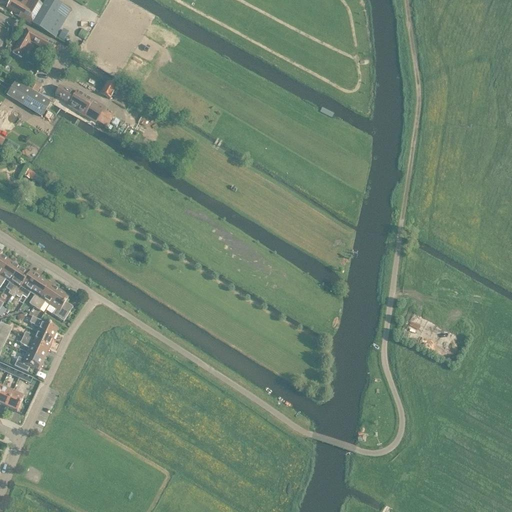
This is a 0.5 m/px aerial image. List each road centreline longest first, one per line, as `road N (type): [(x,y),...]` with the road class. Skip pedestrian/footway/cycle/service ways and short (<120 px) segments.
road 1 (residential): [(365,450),(308,434),(94,294)]
road 2 (residential): [(365,450),(385,450),(401,427),(383,350),(401,218)]
road 3 (track): [(401,218),(418,89),(406,0)]
road 4 (residential): [(94,294),(21,437)]
